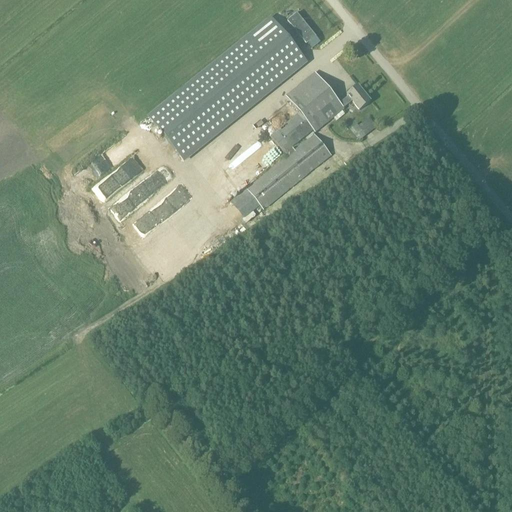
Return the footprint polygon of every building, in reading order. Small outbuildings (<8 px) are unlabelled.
[(320,43),(298,15),(288,23),(307,46),(310,44),(313,48),(320,43)] [(306,63),(271,20),(149,119),(184,162),(306,63)] [(344,109),(352,103),(360,112),(371,103),(358,87),(347,96),(348,97),(340,104),(315,74),(286,97),(299,114),(270,137),(285,155),(285,154),(288,157),(246,191),(264,212),(332,157),(315,135),(295,151),(292,148),(313,131),(315,134),(345,110),(344,109)] [(360,142),(378,128),(370,119),(359,127),(357,125),(351,130),(360,142)] [(140,133),(135,137),(150,156),(155,152),(140,133)] [(245,136),(193,178),(203,190),(225,172),(230,179),(247,165),(243,159),(255,148),(245,136)] [(137,151),(130,141),(118,149),(125,159),(137,151)] [(264,154),(213,194),(222,205),(244,188),(243,187),(272,165),(264,154)] [(279,154),(271,157),(275,164),(282,161),(279,154)]
